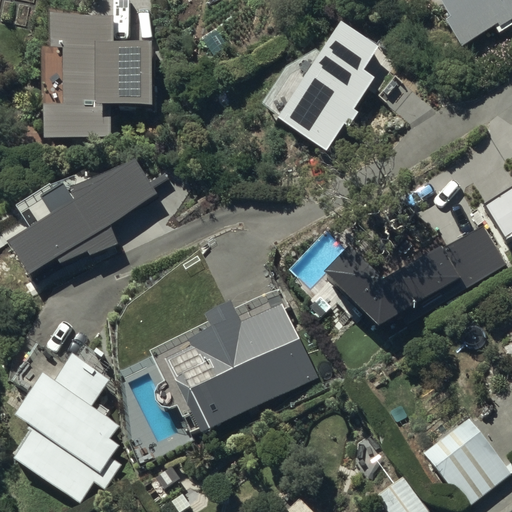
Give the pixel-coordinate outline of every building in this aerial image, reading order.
[(511,30),(511,29),(511,0),(460,0),(434,16),(444,32),(447,30),(462,55),(496,34),(500,41),(511,33),(511,30)] [(67,62),(67,114),(47,114),(47,145),(114,145),(114,117),(156,117),(156,51),(117,51),(117,27),(55,27),(55,62),(67,62)] [(80,212),(15,262),(36,294),(121,253),(112,236),(161,205),(141,174),(74,198),(80,212)] [(207,440),(315,391),(311,385),(322,379),(290,317),(295,314),(284,293),(240,316),(236,307),(210,320),(214,329),(155,360),(170,390),(168,391),(167,391),(166,392),(165,393),(164,393),(163,394),(162,395),(161,396),(161,397),(160,398),(160,399),(159,401),(159,402),(159,403),(159,404),(159,406),(159,407),(159,408),(160,409),(160,411),(160,412),(161,413),(162,414),(163,415),(164,416),(165,416),(166,417),(167,418),(168,418),(169,419),(170,419),(172,419),(173,419),(174,419),(176,419),(177,419),(178,418),(179,418),(180,417),(181,417),(182,416),(194,442),(206,437),(207,440)] [(16,375),(33,388),(19,407),(38,421),(16,450),(82,499),(96,481),(105,488),(124,463),(110,452),(120,438),(112,432),(122,419),(95,400),(113,377),(74,348),(67,357),(42,339),(16,375)] [(511,466),(471,414),(427,447),(470,502),(511,469),(511,466)] [(426,511),(433,508),(406,468),(377,488),(393,511),(426,511)] [(322,511),(303,492),(281,511),(322,511)]
